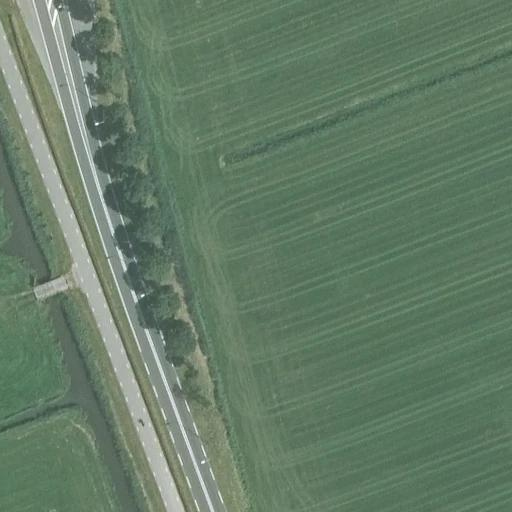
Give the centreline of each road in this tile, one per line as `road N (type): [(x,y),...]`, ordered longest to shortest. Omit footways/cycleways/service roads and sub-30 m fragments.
road 1 (unclassified): [(0,44),(175,511)]
road 2 (primary): [(218,511),(94,175),(60,47)]
